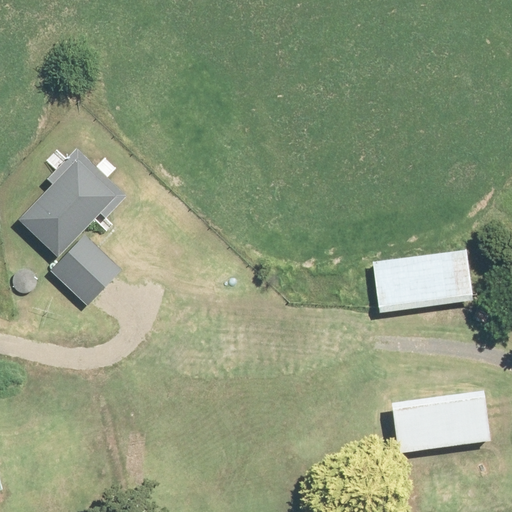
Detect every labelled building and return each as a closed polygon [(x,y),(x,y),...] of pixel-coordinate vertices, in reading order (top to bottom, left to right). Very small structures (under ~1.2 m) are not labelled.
[(73,164),(10,231),(49,268),(112,201),(73,164)] [(112,279),(74,246),(38,284),(76,317),(112,279)] [(463,250),(368,262),(375,317),(470,306),(463,250)] [(485,394),(385,404),(391,455),(491,445),(485,394)] [(140,451),(119,453),(122,485),(144,483),(140,451)]
